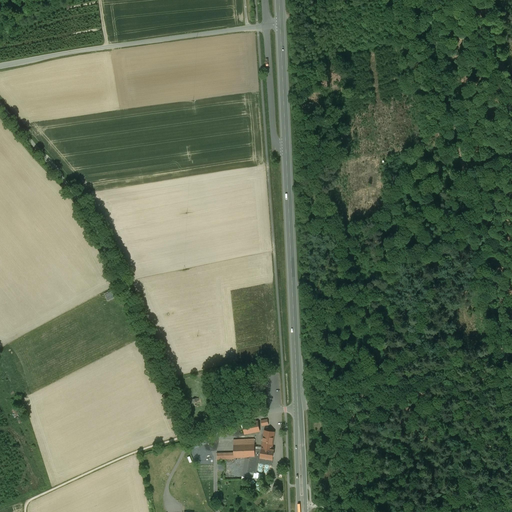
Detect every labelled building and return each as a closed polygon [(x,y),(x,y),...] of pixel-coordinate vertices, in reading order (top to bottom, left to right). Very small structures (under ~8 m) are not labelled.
[(258,421),(243,424),(245,434),(260,431),(258,421)] [(275,432),(265,430),(264,431),(265,431),(262,448),(272,449),(272,447),(272,445),(273,439),(274,439),(273,439),(274,432),(275,432)] [(212,433),(191,441),(192,446),(201,442),(214,438),(212,433)] [(247,443),(234,443),(234,453),(234,458),(245,457),(250,457),(255,457),(255,449),(255,443),(247,443)] [(261,450),(255,449),(255,457),(272,460),(273,460),(274,450),(273,449),(272,449),(262,448),(261,450)] [(255,457),(250,457),(248,471),(254,472),(257,473),(258,463),(271,464),(272,464),(272,460),(255,457)]
